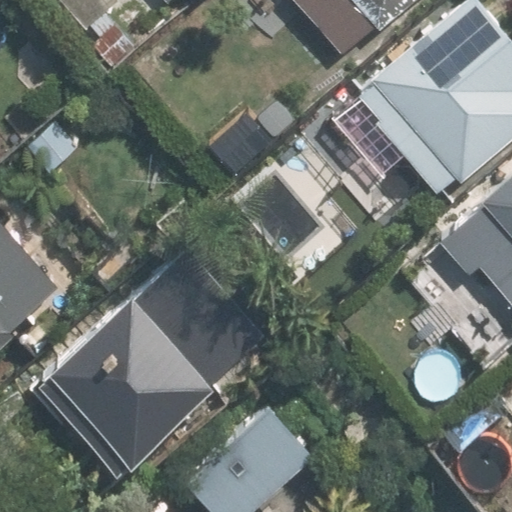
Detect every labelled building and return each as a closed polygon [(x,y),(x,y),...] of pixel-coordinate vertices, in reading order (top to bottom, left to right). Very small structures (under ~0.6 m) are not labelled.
[(118,1),(116,0),(41,0),(78,39),(118,1)] [(269,0),(331,63),(395,0),(269,0)] [(511,81),(511,68),(454,0),(445,0),(346,83),(352,90),(313,122),(363,182),(392,159),(428,202),(511,132),(511,100),(503,89),(511,81)] [(511,166),(424,244),(454,279),(464,270),(511,324),(511,166)] [(0,331),(51,284),(0,228),(0,331)] [(255,344),(175,250),(8,393),(88,487),(255,344)] [(237,511),(306,452),(263,402),(135,511),(237,511)]
